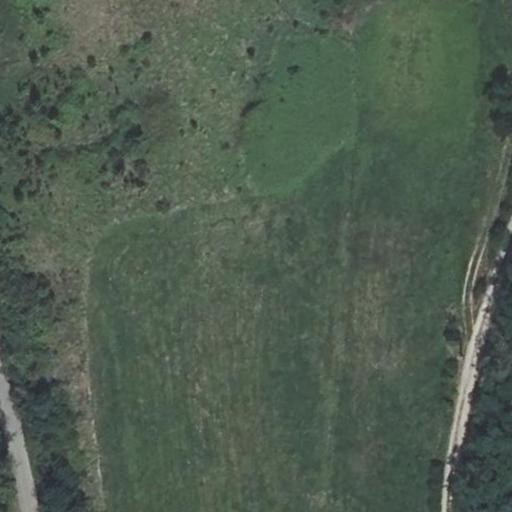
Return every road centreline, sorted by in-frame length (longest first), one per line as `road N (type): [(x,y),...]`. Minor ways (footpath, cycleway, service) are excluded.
road 1 (track): [(511,221),(463,400),(447,511)]
road 2 (unclassified): [(29,511),(0,381)]
